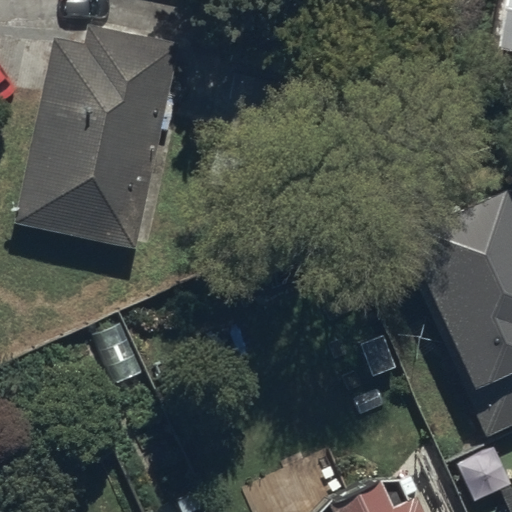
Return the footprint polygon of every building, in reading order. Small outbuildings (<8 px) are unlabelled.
[(511,0),(510,0),(499,55),(511,58),(511,0)] [(51,2),(3,201),(128,231),(176,32),(51,2)] [(323,28),(244,7),(229,67),(308,87),(323,28)] [(306,97),(231,81),(218,144),(293,160),(306,97)] [(511,396),(511,217),(491,164),(402,198),(483,408),(511,396)] [(419,511),(396,465),(300,511),(419,511)] [(511,511),(511,467),(487,480),(502,511),(511,511)]
